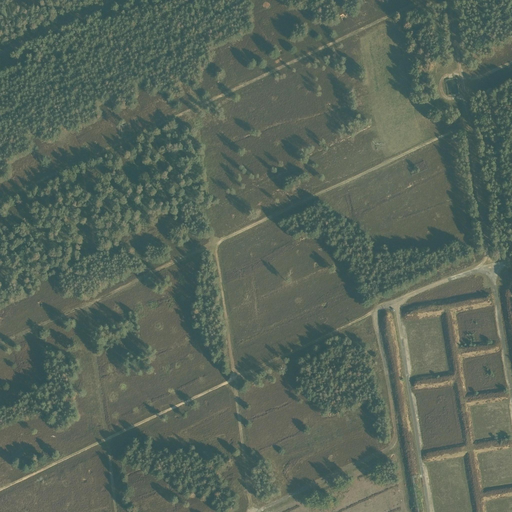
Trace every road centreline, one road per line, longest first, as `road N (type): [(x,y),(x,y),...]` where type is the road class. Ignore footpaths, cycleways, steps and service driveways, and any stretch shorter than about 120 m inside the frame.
road 1 (track): [(0,197),(423,0)]
road 2 (track): [(217,245),(236,377),(0,487)]
road 3 (track): [(252,511),(394,443),(375,313)]
road 4 (track): [(468,122),(217,245)]
road 5 (track): [(0,347),(217,245)]
road 6 (track): [(428,511),(395,306)]
road 7 (track): [(236,377),(395,306)]
road 8 (track): [(511,405),(488,263)]
road 9 (track): [(488,263),(468,122)]
road 10 (track): [(236,377),(250,511)]
road 11 (track): [(105,431),(88,304)]
road 12 (track): [(450,0),(468,122)]
